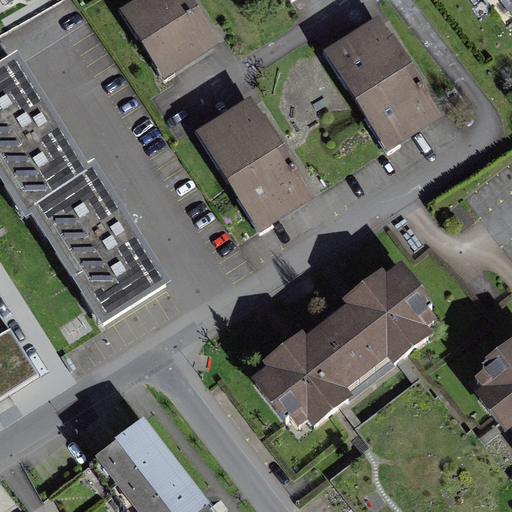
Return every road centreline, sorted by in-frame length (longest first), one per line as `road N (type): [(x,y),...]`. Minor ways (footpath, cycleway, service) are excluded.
road 1 (unclassified): [(401,0),(480,102),(484,127),(471,150),(155,350)]
road 2 (unknown): [(224,307),(57,57)]
road 3 (unclassified): [(187,105),(358,0)]
road 4 (residential): [(272,511),(155,350)]
road 5 (unclassified): [(155,350),(0,448)]
